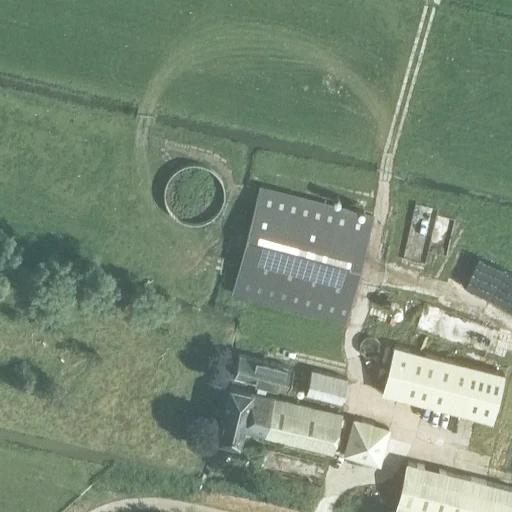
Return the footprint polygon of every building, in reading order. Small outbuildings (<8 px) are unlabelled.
[(223,202),(224,196),(223,189),(221,183),(219,178),(215,173),(210,170),(204,166),(199,164),(194,164),(187,164),(180,165),(174,168),(168,173),(164,178),(161,183),(160,189),(159,196),(159,202),(161,208),(164,214),(168,218),(172,222),(179,226),(184,228),(190,229),(196,228),(202,227),(209,224),(214,219),(218,214),(221,208),(223,202)] [(344,321),(373,215),(260,183),(231,291),(344,321)] [(411,257),(430,259),(431,236),(441,237),(442,227),(454,228),(455,213),(414,211),(411,257)] [(427,300),(418,326),(460,340),(468,315),(427,300)] [(381,392),(494,420),(505,371),(393,343),(381,392)] [(292,366),(273,361),(239,353),(233,374),(259,381),(257,392),(230,386),(217,440),(240,446),(244,429),(333,450),(342,413),(264,394),(267,383),(287,388),(292,366)] [(306,392),(341,402),(347,376),(311,367),(306,392)] [(380,461),(389,426),(354,417),(345,452),(380,461)] [(407,460),(405,468),(396,509),(408,511),(510,511),(511,508),(511,487),(407,460)]
